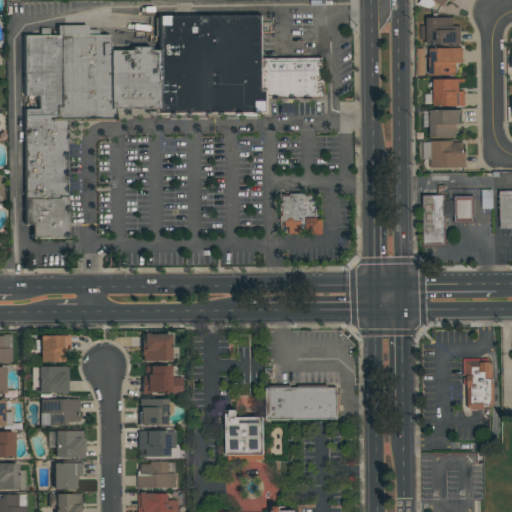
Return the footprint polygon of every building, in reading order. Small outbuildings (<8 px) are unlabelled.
[(449,8),(452,0),(420,0),(418,5),(429,9),(431,2),(449,8)] [(27,224),(32,224),(32,238),(66,238),(65,120),(114,119),(114,110),(155,109),(155,113),(267,113),(267,100),(326,99),(325,82),(323,82),(323,58),(283,59),(262,59),(262,16),(158,17),(158,50),(151,50),(151,48),(131,48),(131,51),(108,51),(108,36),(87,36),(87,26),(57,26),(57,37),(26,37),(26,95),(39,95),(40,111),(26,111),(27,224)] [(450,25),(458,25),(458,44),(421,44),(421,17),(450,17),(450,25)] [(462,48),(462,62),(455,62),(455,76),(428,76),(428,57),(429,57),(429,48),(462,48)] [(464,106),(433,106),(433,104),(424,104),(424,94),(432,94),(432,79),(464,79),(464,82),(458,82),(458,91),(464,91),(464,106)] [(459,110),(459,124),(456,124),(456,137),(429,137),(429,127),(423,127),(423,111),(429,111),(429,110),(459,110)] [(463,142),(463,152),(465,152),(465,168),(429,168),(429,159),(422,159),(422,142),(429,142),(429,141),(452,141),(452,142),(463,142)] [(511,191),(498,192),(500,231),(511,230),(511,191)] [(280,193),(280,234),(321,234),(321,193),(280,193)] [(422,198),(423,248),(445,248),(444,197),(422,198)] [(169,361),(142,361),(142,355),(140,355),(140,333),(148,333),(148,334),(169,334),(169,361)] [(0,336),(2,336),(2,334),(10,334),(10,362),(0,362),(0,336)] [(69,335),(69,350),(64,350),(64,362),(38,362),(38,335),(69,335)] [(463,360),(493,360),(494,413),(464,414),(463,360)] [(30,367),(37,367),(37,366),(67,366),(67,393),(64,393),(64,394),(58,394),(58,393),(37,393),(37,387),(30,387),(30,367)] [(140,394),(140,376),(143,376),(143,366),(169,366),(169,377),(180,377),(180,394),(164,394),(164,392),(147,392),(147,394),(140,394)] [(265,420),(264,388),(268,388),(268,385),(290,385),(290,388),(297,388),(297,385),(327,385),(327,388),(337,388),(337,394),(339,394),(339,413),(337,413),(337,420),(265,420)] [(165,398),(165,401),(171,401),(171,413),(166,413),(166,425),(138,425),(138,398),(165,398)] [(39,426),(39,412),(39,399),(77,399),(77,421),(66,421),(66,425),(61,425),(61,426),(39,426)] [(0,426),(0,400),(3,400),(3,412),(10,412),(10,423),(19,423),(19,429),(2,429),(2,426),(0,426)] [(225,456),(224,413),(229,413),(229,410),(236,410),(236,417),(263,417),(264,455),(262,455),(262,461),(227,461),(227,456),(225,456)] [(137,457),(137,454),(143,454),(143,450),(137,450),(137,431),(145,431),(145,430),(167,430),(167,431),(174,431),(174,448),(167,448),(167,457),(137,457)] [(13,458),(0,458),(0,431),(13,431),(13,458)] [(53,431),(82,431),(82,438),(84,438),(84,457),(81,457),(81,459),(75,459),(75,457),(53,457),(53,431)] [(166,462),(166,474),(175,474),(175,488),(136,488),(136,474),(138,474),(138,464),(148,464),(148,462),(166,462)] [(17,490),(0,490),(0,463),(17,463),(17,490)] [(52,463),(83,463),(83,476),(78,476),(78,489),(52,489),(52,463)] [(137,511),(137,494),(141,494),(141,492),(146,492),(146,493),(167,493),(167,500),(177,500),(177,511),(137,511)] [(0,511),(0,494),(25,494),(25,511),(0,511)] [(83,511),(54,511),(54,508),(47,508),(47,494),(82,494),(82,500),(83,500),(83,511)]
